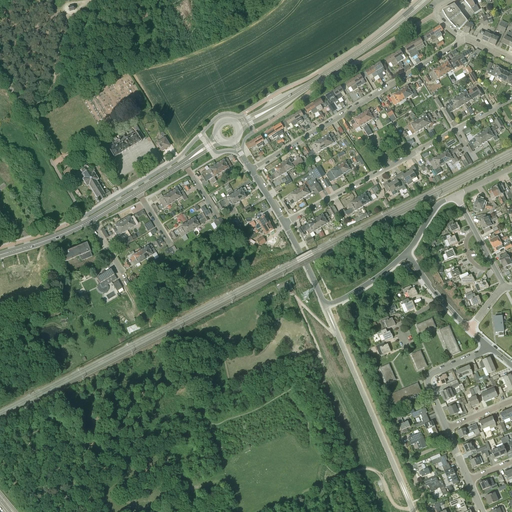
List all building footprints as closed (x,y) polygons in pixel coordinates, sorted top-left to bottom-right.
[(473,0),(472,1),(471,0),(463,0),(475,13),(479,10),(478,8),(473,0)] [(444,13),(446,17),(450,23),(455,27),(460,30),(468,21),(455,5),(449,8),(445,10),(445,11),(444,13)] [(504,33),(508,23),(502,20),(498,31),(504,33)] [(474,26),(467,23),(466,25),(463,31),(468,34),(470,30),(472,31),(474,26)] [(432,31),(437,39),(442,36),(440,33),(443,31),(440,26),(432,31)] [(487,33),(481,30),(477,38),(483,40),(489,43),(492,35),(487,33)] [(508,47),(511,38),(511,30),(510,33),(508,32),(502,44),(508,47)] [(425,36),(423,37),(426,42),(428,40),(430,39),(432,42),(437,39),(432,31),(425,35),(425,36)] [(491,39),(489,43),(495,46),(499,38),(493,35),(492,35),(491,39)] [(426,42),(423,37),(422,37),(420,39),(412,43),(417,52),(419,51),(422,49),(425,47),(423,43),(426,42)] [(422,58),(421,58),(420,55),(417,52),(412,43),(405,48),(408,52),(410,56),(412,55),(413,57),(417,55),(418,56),(420,59),(422,58)] [(393,55),(398,63),(400,67),(401,70),(404,68),(402,66),(403,65),(401,62),(402,60),(400,57),(403,55),(400,51),(393,55)] [(460,60),(464,58),(462,55),(461,54),(451,61),(448,62),(440,67),(443,71),(451,66),(454,65),(460,61),(460,60)] [(393,66),(398,63),(393,55),(385,60),(388,64),(391,63),(393,66)] [(458,68),(463,66),(463,65),(467,63),(464,58),(460,60),(460,61),(454,65),(451,66),(443,71),(446,75),(453,71),(453,70),(458,67),(458,68)] [(378,75),(381,79),(382,78),(384,77),(382,73),(385,71),(383,68),(380,63),(373,68),(378,76),(378,75)] [(433,78),(443,71),(440,67),(433,71),(433,72),(430,73),(433,78)] [(505,77),(507,72),(498,68),(498,69),(495,67),(493,72),(505,77)] [(373,79),(378,76),(373,68),(366,72),(368,77),(371,80),(373,79)] [(489,70),(487,74),(491,76),(489,80),(492,82),(494,77),(502,81),(505,77),(493,72),(489,70)] [(438,80),(446,75),(443,71),(433,78),(435,81),(438,79),(438,80)] [(474,84),(478,82),(473,73),(469,76),(474,84)] [(352,80),(358,88),(365,83),(363,80),(360,75),(352,80)] [(511,85),(511,80),(505,77),(502,81),(510,85),(510,84),(511,85)] [(353,91),(358,88),(352,80),(345,84),(348,89),(351,87),(353,91)] [(408,93),(413,89),(411,85),(408,87),(400,91),(403,96),(408,93)] [(462,101),(481,90),(480,89),(479,90),(477,88),(476,86),(467,92),(466,92),(459,96),(462,101)] [(333,92),(338,100),(343,97),(341,93),(343,92),(340,87),(333,92)] [(403,96),(405,100),(411,97),(413,100),(418,97),(413,89),(408,93),(403,96)] [(462,101),(464,105),(471,100),(480,95),(482,97),(484,95),(481,90),(462,101)] [(392,102),(403,96),(400,91),(393,96),(390,98),(392,102)] [(331,104),(338,100),(333,92),(326,96),(329,101),(331,104)] [(398,105),(405,100),(403,96),(392,102),(395,106),(397,104),(398,105)] [(445,111),(462,101),(459,96),(451,101),(452,101),(449,103),(449,104),(446,106),(447,107),(444,109),(445,111)] [(440,110),(443,108),(438,98),(434,100),(440,110)] [(320,115),(322,119),(324,117),(321,112),(320,113),(319,112),(323,109),(325,107),(323,104),(324,104),(321,99),(313,104),(318,113),(318,112),(320,115)] [(457,109),(464,105),(462,101),(445,111),(444,112),(450,123),(455,121),(450,113),(454,111),(457,109)] [(313,115),(318,113),(313,104),(306,109),(309,113),(311,112),(313,115)] [(363,120),(374,113),(372,109),(371,107),(368,109),(369,111),(361,115),(363,120)] [(392,122),(396,119),(390,110),(386,112),(392,122)] [(293,117),(298,125),(303,122),(301,118),(303,116),(301,112),(293,117)] [(437,114),(434,116),(437,121),(440,119),(440,120),(443,118),(440,112),(437,114)] [(363,120),(366,124),(372,121),(373,122),(378,119),(376,117),(378,116),(377,115),(376,116),(374,113),(363,120)] [(421,125),(431,118),(429,114),(426,116),(426,115),(418,120),(421,125)] [(353,126),(363,120),(361,115),(354,120),(350,122),(353,126)] [(285,121),(283,122),(286,127),(287,129),(290,127),(289,125),(291,124),(293,128),(298,125),(293,117),(285,121)] [(421,125),(423,129),(429,125),(431,127),(435,124),(434,122),(436,121),(434,119),(432,120),(431,118),(421,125)] [(498,129),(501,127),(504,126),(499,119),(495,121),(497,124),(490,129),(482,133),(485,138),(491,134),(495,131),(498,129)] [(360,128),(366,124),(363,120),(353,126),(355,130),(357,133),(361,130),(360,128)] [(415,129),(421,125),(418,120),(410,125),(411,125),(410,126),(410,125),(408,126),(409,126),(408,127),(410,131),(415,129)] [(283,129),(286,127),(283,122),(283,123),(280,124),(273,128),(278,137),(283,134),(281,130),(283,129)] [(97,148),(106,163),(141,141),(141,140),(144,138),(136,125),(132,127),(135,132),(134,132),(133,130),(128,133),(129,136),(125,138),(124,136),(113,142),(111,139),(97,148)] [(416,133),(423,129),(421,125),(415,129),(410,131),(413,135),(416,133)] [(371,135),(373,134),(368,126),(363,129),(368,137),(370,135),(371,135)] [(280,147),(284,145),(282,143),(280,140),(278,137),(273,128),(266,133),(268,137),(271,136),(273,140),(277,137),(278,139),(277,139),(278,141),(277,142),(280,147)] [(485,138),(487,142),(493,138),(495,141),(499,139),(497,136),(498,135),(495,131),(491,134),(485,138)] [(324,144),(334,137),(332,133),(329,135),(328,135),(321,140),(324,144)] [(468,148),(474,144),(485,138),(482,133),(475,138),(472,140),(472,141),(469,143),(470,144),(467,145),(468,148)] [(253,141),(258,149),(263,146),(261,142),(263,141),(261,136),(253,141)] [(164,138),(163,137),(159,139),(160,141),(156,143),(162,151),(170,146),(164,138)] [(324,144),(327,148),(332,145),(333,146),(337,144),(336,142),(337,141),(334,137),(324,144)] [(474,144),(468,148),(471,153),(474,151),(473,150),(476,148),(479,146),(480,147),(487,142),(485,138),(474,144)] [(311,146),(313,150),(324,144),(321,140),(314,144),(311,146)] [(253,152),(258,149),(253,141),(246,145),(249,150),(251,148),(253,152)] [(319,153),(327,148),(324,144),(313,150),(312,151),(307,154),(309,159),(316,155),(315,154),(318,152),(319,153)] [(457,152),(460,150),(462,149),(460,146),(452,151),(451,150),(448,152),(448,151),(440,156),(443,160),(454,154),(457,152)] [(307,154),(312,151),(310,149),(308,149),(307,147),(304,149),(304,150),(302,152),(305,156),(307,154)] [(157,167),(164,163),(158,152),(150,157),(157,167)] [(443,160),(446,164),(452,161),(454,164),(458,161),(454,154),(443,160)] [(463,156),(469,165),(472,163),(467,154),(463,156)] [(432,167),(443,160),(440,156),(434,160),(433,157),(428,160),(430,163),(432,167)] [(4,158),(0,160),(0,176),(15,197),(26,189),(4,158)] [(294,163),(295,162),(294,162),(292,158),(289,160),(281,164),(284,169),(294,163)] [(284,169),(286,173),(294,168),(303,162),(301,158),(298,160),(295,162),(294,163),(284,169)] [(219,169),(229,162),(227,159),(224,160),(223,160),(216,165),(219,169)] [(440,168),(446,164),(443,160),(432,167),(434,171),(437,175),(442,172),(440,168)] [(341,171),(351,165),(349,161),(346,162),(345,162),(338,167),(341,171)] [(219,169),(221,173),(229,169),(229,168),(230,169),(231,168),(230,167),(232,166),(229,162),(219,169)] [(274,175),(284,169),(281,164),(274,169),(271,171),(274,175)] [(92,173),(88,167),(87,166),(86,165),(84,165),(83,165),(82,166),(80,167),(80,168),(80,170),(80,171),(75,174),(79,181),(82,179),(87,187),(88,186),(96,199),(95,200),(96,201),(95,201),(97,204),(100,203),(99,202),(107,197),(111,195),(107,189),(103,191),(97,181),(99,180),(94,171),(92,173)] [(208,175),(219,169),(216,165),(209,169),(209,170),(206,171),(206,170),(200,173),(202,175),(200,176),(202,179),(208,175)] [(341,171),(343,175),(351,171),(350,170),(353,168),(351,165),(341,171)] [(332,177),(341,171),(338,167),(330,171),(331,172),(328,174),(327,174),(325,175),(328,179),(332,177)] [(407,173),(412,181),(413,183),(418,180),(415,174),(418,173),(414,167),(409,170),(410,172),(407,173)] [(214,178),(221,173),(219,169),(208,175),(202,179),(199,181),(202,185),(202,184),(204,187),(209,184),(207,181),(210,179),(213,184),(216,182),(214,178)] [(279,178),(286,173),(284,169),(274,175),(276,179),(279,177),(279,178)] [(313,171),(318,178),(319,179),(322,177),(316,169),(313,171)] [(315,179),(318,178),(313,171),(308,174),(308,175),(310,178),(311,179),(304,184),(305,186),(297,191),(300,195),(310,188),(317,184),(316,181),(315,179)] [(336,180),(343,175),(341,171),(332,177),(328,179),(330,182),(332,181),(336,179),(336,180)] [(412,181),(407,173),(404,175),(403,173),(398,176),(402,182),(404,185),(407,184),(408,186),(413,183),(412,181)] [(399,184),(402,182),(398,176),(394,179),(395,181),(392,183),(396,190),(401,187),(399,184)] [(396,190),(392,183),(389,185),(388,183),(383,186),(387,192),(389,190),(391,193),(392,193),(393,196),(398,193),(396,190)] [(300,195),(303,199),(310,195),(310,194),(313,192),(312,191),(317,188),(319,193),(322,191),(318,184),(317,184),(310,188),(300,195)] [(502,198),(504,197),(503,194),(504,194),(502,191),(505,190),(503,187),(502,184),(499,186),(499,185),(495,187),(498,193),(499,196),(500,198),(498,198),(498,199),(500,201),(503,200),(502,198)] [(172,198),(182,191),(180,187),(178,185),(174,188),(176,190),(169,194),(172,198)] [(374,194),(377,192),(379,191),(380,190),(377,185),(371,189),(373,192),(374,194)] [(495,199),(498,197),(499,196),(498,193),(495,187),(490,190),(491,190),(488,191),(491,197),(493,196),(495,199)] [(236,198),(247,191),(244,188),(241,190),(241,189),(234,194),(236,198)] [(172,198),(174,202),(185,195),(182,191),(172,198)] [(236,198),(239,202),(246,198),(249,196),(247,191),(236,198)] [(290,201),(300,195),(297,191),(290,195),(287,197),(290,201)] [(360,203),(371,196),(368,193),(365,195),(365,194),(358,199),(360,203)] [(161,204),(172,198),(169,194),(162,198),(159,201),(161,204)] [(226,205),(236,198),(234,194),(226,198),(226,199),(223,201),(220,203),(215,206),(217,210),(220,208),(223,206),(226,205)] [(295,204),(303,199),(300,195),(290,201),(291,203),(290,204),(291,206),(295,203),(295,204)] [(360,203),(363,207),(370,202),(373,200),(371,196),(360,203)] [(484,206),(486,207),(486,205),(487,202),(483,201),(484,198),(477,196),(476,199),(475,204),(483,206),(484,206)] [(167,206),(174,202),(172,198),(161,204),(158,206),(153,209),(155,212),(157,211),(158,212),(167,206)] [(231,207),(239,202),(236,198),(226,205),(228,208),(231,206),(231,207)] [(350,209),(360,203),(358,199),(350,203),(351,204),(347,206),(350,209)] [(360,203),(350,209),(347,211),(346,212),(347,214),(348,216),(355,211),(355,212),(363,207),(360,203)] [(486,208),(488,209),(489,205),(486,205),(486,207),(484,206),(483,206),(475,204),(473,208),(474,208),(473,211),(479,213),(480,210),(483,211),(484,208),(486,208)] [(329,210),(332,215),(335,213),(337,212),(334,207),(332,208),(329,210)] [(187,222),(190,227),(206,216),(211,214),(209,211),(207,212),(204,208),(201,210),(203,213),(195,218),(194,218),(187,222)] [(360,222),(368,218),(366,213),(354,220),(356,223),(360,221),(360,222)] [(318,224),(329,217),(326,214),(323,216),(323,215),(315,220),(318,224)] [(252,233),(258,230),(261,228),(269,223),(265,215),(256,221),(259,224),(256,226),(256,227),(253,230),(251,231),(252,233)] [(481,227),(490,222),(489,220),(488,217),(487,217),(486,215),(478,220),(479,222),(481,227)] [(122,223),(125,227),(128,231),(135,226),(135,225),(138,224),(133,216),(130,218),(129,218),(128,216),(122,220),(123,222),(122,223)] [(206,216),(190,227),(192,231),(200,226),(199,226),(209,220),(206,216)] [(328,223),(331,221),(329,217),(318,224),(321,229),(328,224),(328,223)] [(221,226),(218,219),(217,219),(213,222),(218,229),(222,226),(221,226)] [(114,233),(125,227),(122,223),(123,222),(122,220),(115,225),(116,226),(115,227),(112,229),(114,233)] [(308,225),(305,227),(304,226),(301,228),(304,232),(307,230),(318,224),(315,220),(308,224),(308,225)] [(449,235),(451,234),(460,230),(460,229),(458,226),(457,223),(454,224),(453,221),(445,224),(449,235)] [(494,225),(493,222),(492,223),(492,221),(490,222),(481,227),(483,231),(484,230),(485,233),(491,230),(490,228),(492,226),(494,225)] [(179,233),(190,227),(187,222),(179,227),(180,228),(177,229),(179,233)] [(261,228),(265,235),(269,233),(274,230),(269,223),(261,228)] [(314,233),(321,229),(318,224),(307,230),(310,234),(312,237),(315,235),(314,233)] [(120,236),(128,231),(125,227),(114,233),(117,237),(119,235),(120,236)] [(185,235),(192,231),(190,227),(179,233),(184,241),(187,238),(185,235)] [(101,231),(106,239),(109,237),(106,232),(105,231),(104,228),(100,230),(101,231)] [(447,248),(449,247),(458,243),(457,243),(458,243),(455,236),(452,237),(451,234),(449,235),(443,237),(447,248)] [(491,245),(500,241),(498,236),(495,238),(494,235),(491,237),(488,238),(489,241),(491,245)] [(120,249),(133,241),(131,236),(119,244),(120,249)] [(261,245),(266,243),(262,237),(256,241),(259,245),(261,245)] [(500,241),(491,245),(494,249),(495,252),(503,248),(502,245),(500,241)] [(65,251),(61,252),(64,259),(60,261),(61,264),(80,256),(82,261),(92,257),(86,242),(79,245),(79,246),(65,252),(65,251)] [(143,255),(153,249),(151,245),(148,247),(148,246),(140,251),(143,255)] [(170,248),(175,255),(180,252),(178,249),(176,250),(174,246),(170,248)] [(449,247),(447,248),(440,250),(445,261),(454,257),(455,256),(452,249),(450,250),(449,247)] [(172,256),(175,255),(170,248),(164,251),(167,255),(170,253),(172,256)] [(143,255),(146,260),(153,255),(155,259),(159,257),(153,249),(143,255)] [(132,262),(143,255),(140,251),(139,252),(134,254),(133,251),(130,253),(131,254),(128,256),(132,262)] [(511,256),(511,257),(511,258),(509,258),(508,255),(507,253),(501,256),(498,257),(500,260),(499,260),(501,265),(511,259),(511,256)] [(138,264),(146,260),(143,255),(132,262),(135,266),(136,265),(137,267),(139,265),(138,264)] [(511,263),(511,261),(511,260),(511,259),(501,265),(504,269),(504,268),(505,271),(511,268),(510,265),(511,264),(511,263)] [(450,280),(461,276),(459,272),(458,269),(455,270),(454,267),(446,271),(450,280)] [(117,279),(111,270),(105,273),(104,272),(100,274),(101,275),(96,278),(100,284),(97,286),(97,289),(99,291),(101,293),(104,293),(107,293),(108,290),(109,287),(107,285),(117,279)] [(474,283),(482,279),(475,282),(473,278),(472,275),(469,276),(468,273),(461,276),(450,280),(459,277),(464,287),(474,283)] [(482,279),(474,283),(478,293),(489,288),(486,281),(483,282),(482,279)] [(117,291),(122,288),(118,281),(112,284),(117,291)] [(407,300),(408,300),(418,295),(415,288),(412,290),(411,287),(402,290),(403,294),(404,294),(407,300)] [(474,294),(466,298),(470,308),(481,303),(478,296),(475,297),(474,294)] [(408,300),(407,300),(400,303),(404,313),(415,308),(412,301),(410,303),(408,300)] [(495,325),(503,324),(502,317),(501,313),(496,314),(497,317),(494,318),(495,325)] [(385,331),(386,330),(395,326),(392,319),(390,320),(388,317),(379,321),(381,325),(382,325),(385,331)] [(424,323),(428,332),(436,328),(432,319),(424,323)] [(421,335),(428,332),(424,323),(417,326),(421,335)] [(127,328),(130,333),(139,329),(137,324),(127,328)] [(504,332),(503,324),(495,325),(496,333),(499,333),(499,336),(504,335),(503,332),(504,332)] [(442,337),(452,333),(449,327),(439,331),(442,337)] [(382,344),(384,343),(393,339),(390,332),(387,333),(386,330),(385,331),(377,334),(379,339),(380,338),(382,344)] [(445,344),(455,340),(452,333),(442,337),(445,344)] [(448,350),(457,346),(455,340),(445,344),(448,350)] [(384,343),(382,344),(375,347),(377,351),(378,351),(380,356),(391,352),(388,345),(385,346),(384,343)] [(457,346),(448,350),(450,357),(460,353),(457,346)] [(415,363),(424,359),(421,351),(412,355),(415,363)] [(482,369),(485,368),(493,365),(490,358),(480,363),(482,369)] [(424,359),(415,363),(418,371),(427,367),(424,359)] [(383,376),(392,372),(389,365),(380,369),(383,376)] [(493,365),(485,368),(488,375),(496,371),(493,365)] [(463,369),(466,377),(472,374),(469,367),(463,369)] [(460,380),(466,377),(463,369),(457,372),(460,380)] [(392,372),(383,376),(387,384),(396,380),(392,372)] [(438,387),(446,383),(445,380),(448,378),(446,374),(442,376),(443,378),(436,381),(438,387)] [(506,385),(511,382),(511,378),(511,375),(503,379),(506,385)] [(458,383),(451,386),(449,387),(450,390),(441,394),(445,401),(454,397),(453,394),(454,393),(453,389),(459,386),(458,383)] [(411,386),(415,396),(422,393),(418,384),(411,386)] [(409,399),(415,396),(411,386),(405,389),(409,399)] [(480,392),(478,387),(475,388),(478,396),(482,395),(485,402),(491,399),(487,392),(486,389),(480,392)] [(476,397),(478,396),(475,388),(469,391),(472,398),(469,399),(472,407),(479,405),(476,397)] [(402,401),(409,399),(405,389),(398,392),(402,401)] [(497,397),(494,389),(487,392),(491,399),(497,397)] [(396,404),(402,401),(398,392),(392,395),(396,404)] [(451,416),(458,413),(457,410),(461,409),(459,404),(455,405),(456,406),(448,409),(451,416)] [(424,425),(430,423),(426,413),(427,413),(425,408),(411,414),(413,419),(421,415),(423,419),(422,419),(423,422),(416,425),(418,428),(424,425)] [(403,424),(401,418),(410,415),(409,411),(396,417),(402,431),(403,430),(404,434),(408,432),(407,429),(410,427),(408,422),(403,424)] [(504,422),(510,419),(506,412),(500,414),(504,422)] [(486,420),(489,428),(490,427),(491,430),(497,427),(492,417),(486,420)] [(483,430),(489,428),(486,420),(480,423),(483,430)] [(430,423),(424,425),(427,431),(431,429),(434,434),(432,435),(433,438),(439,435),(433,422),(430,423)] [(481,435),(480,434),(476,425),(458,432),(461,439),(468,435),(475,432),(477,437),(481,435)] [(427,447),(421,433),(416,435),(415,435),(413,436),(414,436),(408,438),(411,446),(417,443),(419,449),(422,447),(423,449),(427,447)] [(467,454),(475,450),(476,450),(475,446),(474,447),(473,447),(472,444),(472,443),(464,447),(467,454)] [(497,449),(500,457),(507,454),(503,446),(497,449)] [(494,459),(500,457),(497,449),(491,452),(494,459)] [(439,468),(442,466),(444,473),(453,469),(450,470),(446,460),(447,460),(445,455),(431,461),(433,466),(438,464),(439,468)] [(473,468),(481,465),(478,458),(470,462),(473,468)] [(423,471),(421,466),(423,465),(423,464),(422,462),(416,464),(422,478),(430,474),(428,469),(423,471)] [(453,469),(444,473),(447,478),(451,476),(454,481),(452,482),(453,485),(459,483),(453,469)] [(434,492),(435,494),(441,491),(441,492),(443,496),(448,494),(441,480),(438,482),(436,477),(424,482),(426,487),(428,486),(431,493),(434,492)] [(483,491),(491,487),(488,480),(480,484),(483,491)] [(489,505),(499,501),(495,493),(486,497),(489,505)] [(467,511),(468,511),(464,502),(465,502),(463,497),(449,503),(451,508),(459,504),(461,508),(460,508),(461,511),(459,511),(467,511)] [(442,511),(440,511),(439,507),(444,505),(442,502),(434,506),(436,511),(446,511),(446,510),(442,511)]
